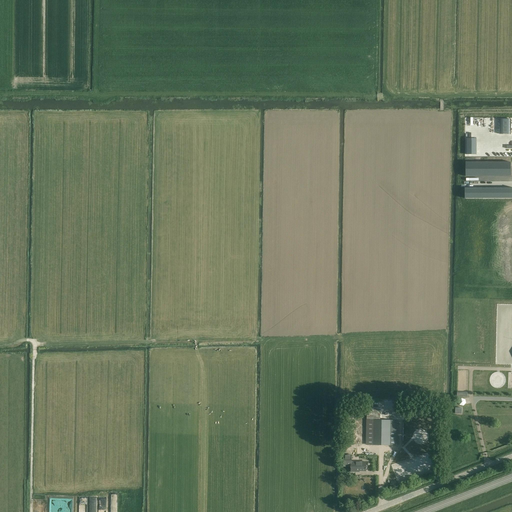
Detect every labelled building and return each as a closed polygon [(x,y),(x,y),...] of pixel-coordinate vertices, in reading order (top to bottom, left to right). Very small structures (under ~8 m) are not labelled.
[(511,119),(500,119),(500,134),(511,134),(511,119)] [(476,138),(467,138),(467,154),(476,154),(476,138)] [(511,162),(466,162),(466,176),(511,176),(511,162)] [(511,187),(465,188),(465,198),(511,198),(511,187)] [(366,444),(397,445),(398,420),(381,420),(381,407),(380,407),(380,405),(374,405),(374,407),(367,407),(367,420),(366,420),(366,444)] [(351,472),(356,472),(356,471),(366,471),(366,462),(352,462),(352,455),(344,455),(344,466),(351,466),(351,472)]
